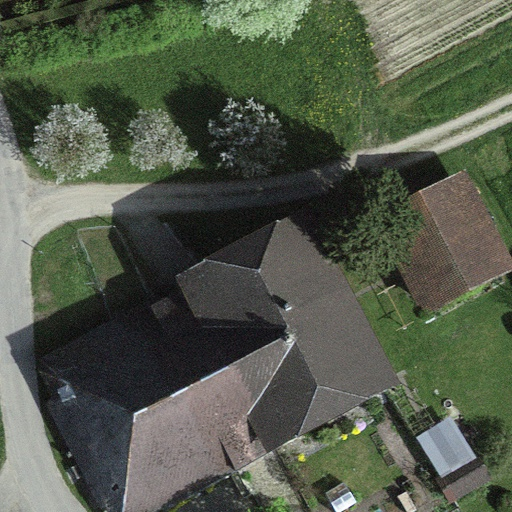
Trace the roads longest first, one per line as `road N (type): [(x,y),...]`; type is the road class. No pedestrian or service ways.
road 1 (track): [(511,105),(334,197),(0,224)]
road 2 (unclassified): [(48,511),(28,471),(0,224)]
